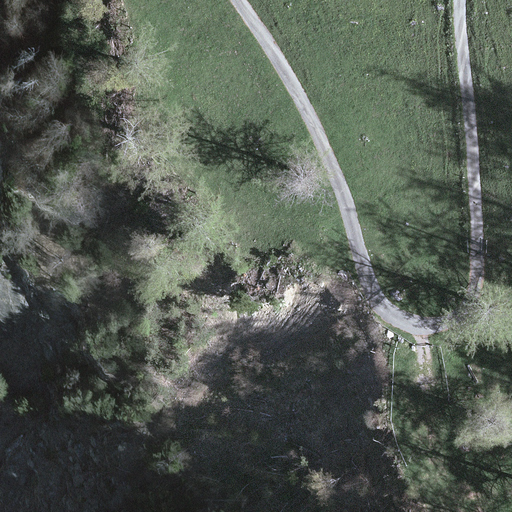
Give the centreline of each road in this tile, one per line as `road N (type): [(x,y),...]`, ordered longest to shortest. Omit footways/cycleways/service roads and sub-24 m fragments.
road 1 (unclassified): [(238,0),(320,138),(381,305),(424,326),(460,317),(475,290),(477,211)]
road 2 (residential): [(460,0),(477,211)]
